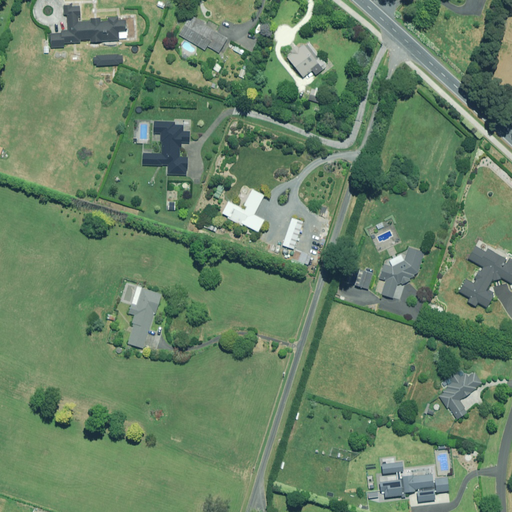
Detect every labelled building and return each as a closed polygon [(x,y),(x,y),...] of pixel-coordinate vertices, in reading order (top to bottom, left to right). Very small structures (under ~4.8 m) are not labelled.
[(81,22),(81,5),(65,5),(65,15),(68,15),(69,31),(62,31),(62,34),(52,34),(52,48),(65,48),(65,44),(81,44),(81,41),(91,40),(91,43),(103,43),(103,41),(127,41),(126,21),(119,21),(119,18),(109,18),(109,22),(102,22),(101,19),(91,19),(91,22),(81,22)] [(204,24),(192,17),(181,36),(206,51),(208,47),(220,54),(228,40),(203,25),(204,24)] [(317,52),(309,42),(299,49),(297,47),(292,52),(293,53),(288,57),(304,78),(313,71),(316,76),(328,66),(323,60),(317,52)] [(222,67),(214,62),(211,68),(219,73),(222,67)] [(323,93),(312,90),(309,100),(320,103),(323,93)] [(183,147),(183,142),(191,143),(191,132),(184,132),(184,126),(175,125),(175,123),(154,122),(154,134),(161,134),(161,143),(162,143),(162,154),(143,153),(142,165),(168,167),(168,175),(187,176),(188,158),(180,157),(180,146),(183,147)] [(265,196),(253,190),(245,206),(247,207),(246,211),(229,202),(223,214),(231,218),(230,220),(241,225),(242,224),(258,232),(265,221),(255,216),(265,196)] [(177,211),(177,202),(168,202),(168,211),(177,211)] [(303,223),(293,219),(283,246),(294,250),(303,223)] [(219,225),(210,222),(209,226),(205,225),(204,228),(217,232),(219,225)] [(487,253),(476,247),(469,260),(483,267),(473,284),(467,280),(460,293),(470,298),(468,302),(477,307),(478,304),(488,309),(496,295),(488,290),(493,282),(501,280),(502,279),(511,284),(511,260),(510,259),(509,261),(489,250),(487,253)] [(403,286),(411,281),(410,280),(415,277),(415,276),(418,273),(425,253),(409,248),(405,261),(402,255),(390,261),(393,267),(385,265),(380,279),(386,281),(382,295),(394,299),(398,286),(402,284),(403,286)] [(294,258),(293,260),(309,265),(312,256),(296,251),(295,252),(294,258)] [(369,290),(374,275),(364,272),(359,270),(355,286),(369,290)] [(163,295),(138,287),(129,314),(134,315),(132,323),(135,324),(128,344),(143,349),(155,314),(157,314),(163,295)] [(123,352),(120,347),(115,351),(119,355),(123,352)] [(450,407),(459,420),(469,413),(461,401),(473,394),(477,391),(476,389),(483,384),(476,373),(469,377),(467,374),(462,377),(458,371),(445,380),(449,386),(446,388),(447,389),(444,391),(445,393),(439,396),(447,409),(450,407)] [(438,412),(442,407),(437,403),(433,408),(438,412)] [(184,435),(174,432),(172,440),(182,442),(184,435)] [(404,462),(382,465),(384,475),(405,471),(404,462)] [(403,480),(404,493),(417,492),(418,502),(435,501),(435,494),(451,492),(449,478),(434,479),(433,475),(403,477),(403,480)] [(404,493),(403,480),(384,482),(380,482),(381,492),(385,492),(386,498),(403,496),(403,493),(404,493)]
